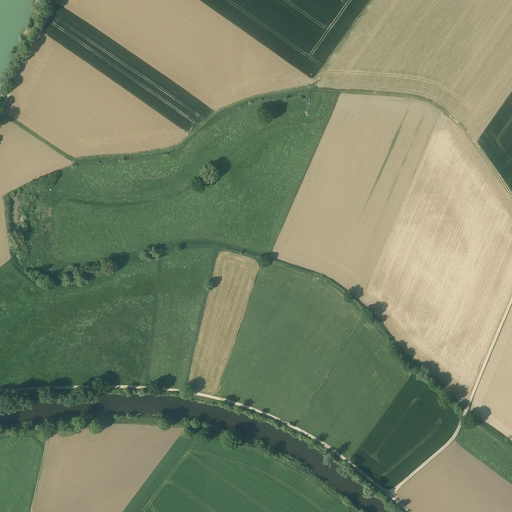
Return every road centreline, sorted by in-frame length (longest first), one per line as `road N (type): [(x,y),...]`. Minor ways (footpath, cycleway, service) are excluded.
road 1 (track): [(0,390),(151,390),(242,407),(330,449),(388,494)]
road 2 (track): [(511,194),(468,133),(431,103),(308,92),(373,0)]
road 3 (track): [(308,92),(217,115),(173,152),(99,163),(77,163),(0,111)]
road 4 (track): [(347,511),(269,459),(161,426),(47,432)]
road 5 (track): [(511,297),(455,433),(388,494)]
road 6 (track): [(0,111),(55,0)]
